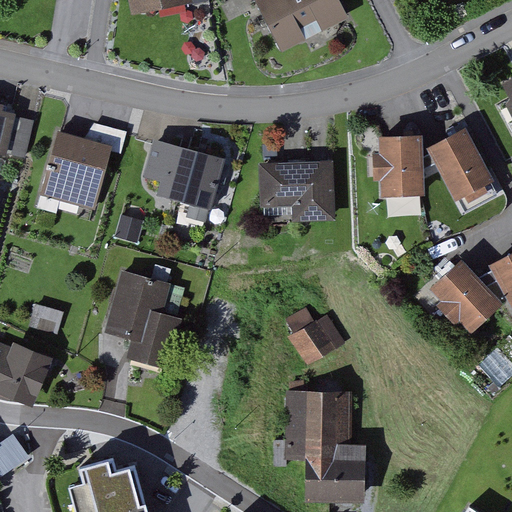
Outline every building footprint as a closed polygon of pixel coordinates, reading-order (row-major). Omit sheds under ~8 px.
[(195,5),(193,0),(136,0),(140,16),(195,5)] [(351,17),(342,0),(268,0),(293,47),(351,17)] [(25,119),(0,109),(0,156),(10,160),(25,119)] [(499,187),(469,132),(437,150),(467,205),(499,187)] [(125,152),(72,138),(55,198),(108,213),(125,152)] [(426,140),(384,138),(381,192),(423,195),(426,140)] [(235,170),(168,143),(151,185),(218,212),(235,170)] [(344,167),(270,173),(273,216),(302,214),(303,229),(348,225),(344,167)] [(143,228),(126,224),(122,236),(140,241),(143,228)] [(511,259),(499,267),(511,291),(511,259)] [(506,298),(466,266),(440,297),(480,330),(506,298)] [(173,284),(127,271),(111,330),(138,337),(132,357),(173,368),(187,317),(166,311),(173,284)] [(69,310),(39,303),(34,326),(63,333),(69,310)] [(256,313),(255,326),(275,327),(276,315),(256,313)] [(333,315),(293,335),(307,363),(347,343),(333,315)] [(511,335),(477,361),(498,388),(511,377),(511,335)] [(58,365),(0,339),(0,384),(41,403),(58,365)] [(370,443),(355,443),(357,390),(291,389),(289,458),(310,458),(309,498),(368,500),(370,443)] [(82,468),(86,482),(69,487),(76,511),(150,511),(137,464),(116,470),(113,460),(82,468)]
